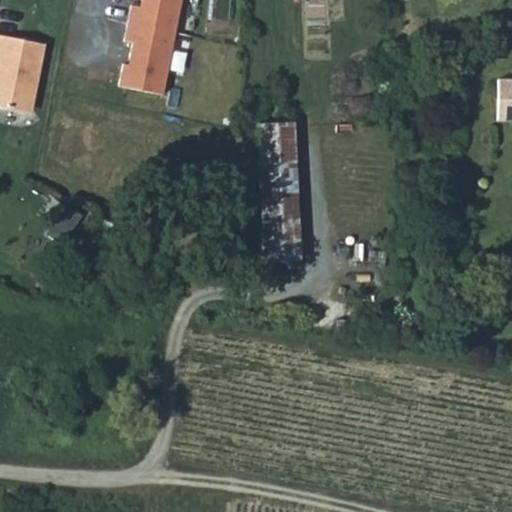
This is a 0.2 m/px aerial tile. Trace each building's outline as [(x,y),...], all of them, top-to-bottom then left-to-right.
[(180,0),(139,0),(138,5),(130,3),(122,39),(130,41),(125,63),(120,62),(115,84),(158,94),(180,0)] [(44,39),(0,28),(0,101),(20,106),(29,101),(44,39)] [(511,78),(493,79),(494,119),(511,118),(511,78)] [(256,123),(260,258),(295,256),(291,122),(256,123)] [(60,245),(77,217),(47,199),(35,218),(53,229),(48,238),(60,245)]
